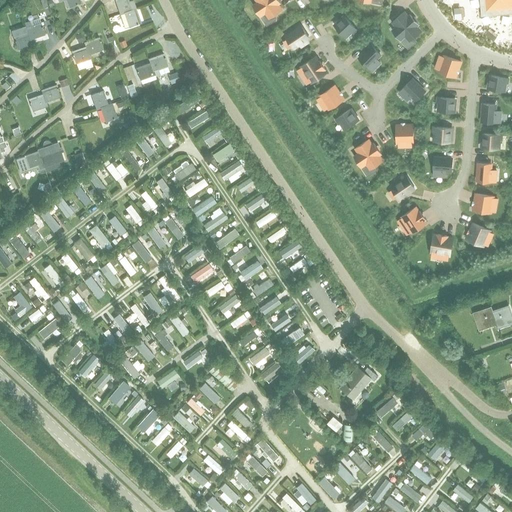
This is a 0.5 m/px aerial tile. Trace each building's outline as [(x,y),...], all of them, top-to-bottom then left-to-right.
[(113,0),(118,14),(119,14),(135,8),(136,8),(135,8),(132,0),(113,0)] [(281,10),(277,4),(279,2),(277,0),(256,0),(258,2),(253,5),(259,15),(265,12),(269,18),(271,22),(277,18),(275,14),(281,10)] [(511,0),(486,0),(487,8),(511,6),(511,0)] [(14,3),(8,5),(10,12),(16,9),(14,3)] [(240,14),(246,11),(241,3),(235,6),(240,14)] [(294,5),(298,22),(304,21),(305,23),(311,21),(307,3),(294,5)] [(291,7),(283,10),(290,31),(298,29),(291,7)] [(135,8),(119,14),(124,28),(141,22),(140,22),(135,8)] [(413,37),(420,31),(415,26),(418,24),(410,15),(408,17),(403,12),(392,21),(397,26),(392,30),(400,39),(404,35),(409,41),(412,44),(416,41),(413,37)] [(354,27),(345,17),(334,26),(344,36),(350,30),(353,33),(356,29),(354,27)] [(43,33),(39,23),(25,28),(29,39),(43,33)] [(25,28),(24,26),(10,31),(17,48),(30,43),(29,39),(25,28)] [(252,33),(258,46),(267,42),(265,35),(271,32),(269,26),(252,33)] [(308,37),(301,26),(286,37),(293,48),(299,44),(300,47),(308,41),(306,39),(308,37)] [(80,33),(74,35),(77,42),(82,40),(80,33)] [(99,37),(84,42),(86,46),(88,53),(103,48),(99,37)] [(83,42),(84,46),(70,51),(74,62),(88,58),(87,54),(83,42)] [(381,55),(371,45),(359,58),(369,68),(375,62),(378,65),(380,63),(377,60),(381,55)] [(275,70),(289,59),(283,52),(269,62),(275,70)] [(164,54),(149,59),(150,63),(153,70),(155,76),(170,71),(167,64),(164,54)] [(455,77),(460,61),(444,55),(443,57),(439,55),(438,59),(442,60),(438,71),(455,77)] [(324,68),(319,61),(318,61),(315,56),(300,66),(301,67),(297,70),(300,74),(304,72),(311,82),(326,72),(324,69),(324,68)] [(150,63),(136,68),(139,79),(141,83),(156,78),(155,76),(153,70),(150,63)] [(176,72),(168,75),(171,83),(179,81),(176,72)] [(507,83),(508,78),(505,78),(505,77),(491,75),(489,88),(503,91),(504,82),(507,83)] [(68,84),(66,77),(58,80),(60,86),(68,84)] [(290,94),(307,86),(303,79),(287,87),(290,94)] [(424,91),(411,79),(401,89),(408,95),(405,98),(407,100),(410,97),(414,101),(424,91)] [(5,81),(1,85),(5,90),(9,86),(5,81)] [(56,85),(42,90),(43,94),(45,101),(60,96),(56,85)] [(329,109),(343,99),(334,85),(319,95),(320,96),(316,99),(319,103),(323,101),(329,109)] [(167,87),(160,89),(164,100),(170,95),(167,87)] [(44,101),(40,90),(41,94),(27,99),(31,110),(45,105),(44,101)] [(103,90),(92,94),(97,109),(101,107),(108,105),(103,90)] [(198,100),(194,93),(174,106),(179,113),(198,100)] [(15,95),(11,100),(15,105),(20,100),(15,95)] [(453,112),(454,98),(440,97),(437,97),(436,102),(439,102),(439,111),(453,112)] [(108,105),(101,107),(106,122),(117,118),(112,103),(108,105)] [(500,114),(501,111),(494,110),(495,104),(483,103),(482,121),(493,122),(494,114),(500,114)] [(308,109),(310,119),(323,117),(321,107),(308,109)] [(357,120),(349,109),(338,117),(335,119),(338,123),(340,121),(345,128),(357,120)] [(209,116),(205,110),(187,121),(191,127),(209,116)] [(132,116),(125,118),(127,125),(134,123),(132,116)] [(171,141),(159,124),(153,129),(164,146),(171,141)] [(224,131),(219,124),(201,136),(206,142),(224,131)] [(413,142),(412,124),(396,125),(396,142),(407,142),(407,146),(411,146),(411,142),(413,142)] [(449,142),(450,128),(436,127),(433,127),(432,132),(436,132),(435,141),(449,142)] [(153,151),(140,134),(134,138),(147,155),(153,151)] [(500,140),(501,135),(498,135),(484,134),(483,147),(497,148),(497,139),(500,140)] [(382,161),(378,155),(380,153),(374,143),(371,145),(368,139),(355,147),(359,153),(354,156),(360,166),(365,163),(369,169),(372,173),(376,170),(374,166),(382,161)] [(235,148),(230,141),(212,154),(216,161),(235,148)] [(47,145),(36,149),(39,155),(43,167),(58,161),(63,159),(60,151),(57,142),(47,145)] [(140,167),(126,149),(121,153),(134,171),(140,167)] [(23,156),(15,158),(20,172),(36,166),(37,168),(36,170),(40,173),(44,171),(43,167),(39,155),(38,155),(37,151),(23,156)] [(81,152),(74,154),(77,163),(84,160),(81,152)] [(451,170),(452,159),(434,157),(433,169),(442,170),(441,176),(444,176),(445,170),(451,170)] [(242,167),(238,160),(219,172),(224,179),(242,167)] [(111,162),(105,167),(115,179),(127,171),(120,163),(115,167),(111,162)] [(195,168),(191,162),(173,174),(177,180),(195,168)] [(489,170),(490,164),(478,163),(477,181),(489,182),(489,173),(496,173),(496,170),(489,170)] [(104,187),(93,171),(86,175),(98,191),(104,187)] [(257,181),(253,175),(237,185),(241,192),(257,181)] [(414,188),(406,177),(404,178),(403,176),(395,181),(397,184),(391,187),(398,198),(414,188)] [(173,194),(161,177),(155,181),(167,198),(173,194)] [(207,184),(203,177),(184,190),(188,196),(207,184)] [(90,199),(76,182),(70,187),(84,204),(90,199)] [(157,205),(144,190),(140,194),(152,209),(157,205)] [(268,197),(264,191),(244,203),(249,209),(268,197)] [(490,212),(492,202),(496,202),(497,198),(493,198),(493,196),(475,193),(473,209),(490,212)] [(73,212),(60,195),(53,200),(66,217),(73,212)] [(216,202),(211,195),(191,208),(196,215),(216,202)] [(141,218),(130,204),(124,208),(135,222),(141,218)] [(424,219),(419,211),(415,206),(400,216),(401,217),(397,220),(400,224),(404,221),(411,232),(426,223),(424,219)] [(60,226),(45,207),(38,212),(53,231),(60,226)] [(48,233),(34,209),(27,213),(41,237),(48,233)] [(275,216),(272,210),(255,221),(258,226),(275,216)] [(226,217),(222,211),(203,224),(207,231),(226,217)] [(126,230),(114,215),(108,219),(120,234),(126,230)] [(183,234),(170,217),(164,221),(177,239),(183,234)] [(489,231),(489,230),(473,223),(466,238),(483,245),(487,235),(491,237),(492,233),(489,231)] [(109,242),(95,224),(88,229),(102,247),(109,242)] [(35,243),(40,239),(29,225),(24,229),(35,243)] [(165,243),(153,226),(146,231),(159,247),(165,243)] [(238,234),(234,227),(214,242),(219,248),(238,234)] [(286,232),(283,227),(267,237),(270,242),(286,232)] [(449,255),(452,237),(446,236),(447,235),(437,234),(437,235),(433,234),(430,252),(443,254),(442,259),(447,260),(448,255),(449,255)] [(28,253),(15,235),(9,240),(22,257),(28,253)] [(94,255),(79,237),(72,243),(87,261),(94,255)] [(151,257),(138,239),(131,244),(145,262),(151,257)] [(301,246),(296,239),(279,250),(283,257),(301,246)] [(205,250),(200,243),(183,255),(188,262),(205,250)] [(250,251),(246,245),(229,257),(233,263),(250,251)] [(11,262),(0,247),(0,262),(4,267),(11,262)] [(76,267),(66,252),(60,256),(71,271),(76,267)] [(135,271),(124,255),(118,259),(130,275),(135,271)] [(306,262),(303,257),(289,266),(293,271),(306,262)] [(262,267),(258,260),(240,272),(244,279),(262,267)] [(61,279),(48,263),(42,268),(55,284),(61,279)] [(213,270),(208,263),(189,274),(194,282),(213,270)] [(282,272),(288,269),(285,263),(279,267),(282,272)] [(118,281),(105,264),(99,268),(112,285),(118,281)] [(124,287),(129,283),(122,274),(118,277),(124,287)] [(177,292),(163,274),(157,279),(170,297),(177,292)] [(103,293),(90,275),(83,280),(97,298),(103,293)] [(45,292),(33,276),(28,280),(40,295),(45,292)] [(273,283),(269,277),(251,289),(256,295),(273,283)] [(223,286),(220,281),(206,289),(209,294),(223,286)] [(61,297),(72,289),(70,285),(58,294),(61,297)] [(19,290),(12,295),(19,305),(14,309),(19,315),(31,306),(19,290)] [(90,310),(76,292),(70,296),(84,314),(90,310)] [(162,310),(149,292),(142,296),(155,315),(162,310)] [(239,300),(234,294),(218,306),(222,313),(239,300)] [(280,302),(276,296),(259,307),(263,314),(280,302)] [(71,317),(58,300),(52,304),(65,322),(71,317)] [(29,319),(44,307),(40,301),(24,313),(29,319)] [(146,320),(134,303),(129,306),(142,324),(146,320)] [(441,306),(438,312),(444,315),(447,308),(441,306)] [(495,324),(496,328),(511,322),(511,320),(507,306),(491,311),(495,324)] [(479,329),(495,324),(491,311),(490,307),(473,313),(479,329)] [(133,332),(119,313),(112,318),(127,337),(133,332)] [(188,330),(175,313),(168,318),(182,335),(188,330)] [(246,318),(243,313),(230,322),(233,327),(246,318)] [(290,320),(286,314),(270,324),(274,330),(290,320)] [(60,324),(55,317),(37,331),(43,338),(60,324)] [(304,333),(299,326),(283,337),(288,344),(304,333)] [(262,333),(258,327),(241,338),(246,345),(262,333)] [(117,343),(107,329),(102,332),(112,346),(117,343)] [(172,346),(159,330),(154,334),(167,351),(172,346)] [(154,355),(140,339),(134,345),(147,361),(154,355)] [(80,348),(74,343),(61,360),(66,365),(80,348)] [(314,350),(308,344),(293,359),(299,365),(314,350)] [(269,352),(264,346),(249,358),(253,364),(269,352)] [(201,357),(196,350),(182,361),(187,368),(201,357)] [(99,359),(92,354),(78,371),(84,376),(99,359)] [(139,374),(125,356),(120,360),(134,378),(139,374)] [(135,357),(131,359),(134,366),(139,364),(135,357)] [(218,360),(207,371),(230,391),(240,380),(218,360)] [(282,368),(276,361),(260,374),(265,381),(282,368)] [(373,380),(377,375),(366,366),(362,371),(356,366),(339,387),(352,399),(370,378),(373,380)] [(112,374),(106,368),(93,384),(99,389),(112,374)] [(179,375),(173,368),(156,380),(162,388),(179,375)] [(130,386),(123,380),(108,397),(114,403),(130,386)] [(219,396),(204,382),(198,388),(214,403),(219,396)] [(503,382),(495,384),(498,390),(502,396),(507,394),(505,388),(503,382)] [(318,385),(315,389),(321,394),(325,390),(318,385)] [(143,400),(137,395),(123,411),(129,416),(143,400)] [(204,410),(191,397),(186,402),(199,415),(204,410)] [(397,403),(392,397),(376,411),(381,417),(397,403)] [(159,415),(152,408),(136,425),(143,431),(159,415)] [(251,423),(235,408),(230,413),(246,428),(251,423)] [(195,426),(178,410),(173,416),(189,432),(195,426)] [(412,416),(407,410),(391,425),(396,430),(412,416)] [(331,416),(324,423),(334,431),(338,434),(341,431),(337,427),(340,424),(331,416)] [(246,435),(231,420),(227,424),(242,439),(246,435)] [(435,434),(424,422),(411,435),(416,439),(422,433),(425,437),(427,435),(430,438),(435,434)] [(353,425),(343,424),(341,440),(352,441),(353,425)] [(169,432),(163,427),(151,440),(156,445),(169,432)] [(392,447),(377,431),(373,436),(387,451),(392,447)] [(237,453),(222,438),(216,444),(231,459),(237,453)] [(447,443),(441,438),(428,454),(434,459),(447,443)] [(277,456),(261,439),(256,444),(273,461),(277,456)] [(182,445),(177,441),(166,453),(170,457),(182,445)] [(371,468),(355,452),(350,456),(366,473),(371,468)] [(223,469),(207,454),(202,460),(218,474),(223,469)] [(267,471),(251,455),(246,461),(261,476),(267,471)] [(355,478),(339,462),(333,468),(348,484),(355,478)] [(487,476),(471,463),(467,469),(482,482),(487,476)] [(431,478),(414,464),(409,469),(427,484),(431,478)] [(207,480),(192,468),(188,474),(202,485),(207,480)] [(251,485),(238,471),(234,476),(247,489),(251,485)] [(339,493),(324,476),(317,482),(333,498),(339,493)] [(392,483),(385,478),(371,497),(378,502),(392,483)] [(511,487),(502,480),(498,485),(511,495),(511,487)] [(316,499),(301,482),(296,487),(310,504),(316,499)] [(422,496),(405,482),(400,489),(417,502),(422,496)] [(239,496),(224,483),(219,488),(233,502),(239,496)] [(473,496),(457,483),(452,489),(468,502),(473,496)] [(283,490),(273,500),(286,511),(297,511),(302,507),(283,490)] [(224,511),(226,510),(212,496),(206,502),(215,511),(224,511)] [(402,511),(405,508),(389,496),(385,502),(397,511),(402,511)] [(363,497),(348,511),(357,511),(367,502),(363,497)] [(457,511),(443,500),(438,506),(444,511),(457,511)] [(492,511),(479,502),(475,508),(480,511),(492,511)]
